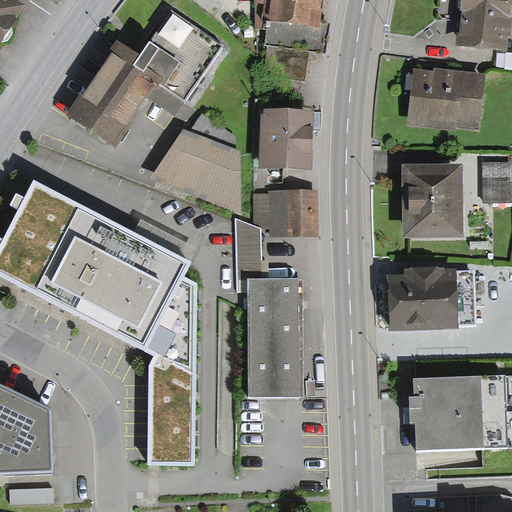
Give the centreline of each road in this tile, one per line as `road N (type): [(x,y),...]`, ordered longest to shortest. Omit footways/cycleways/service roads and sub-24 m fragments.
road 1 (primary): [(360,511),(347,164),(364,0)]
road 2 (residential): [(109,511),(99,399),(72,371),(0,334)]
road 3 (tertiary): [(0,141),(97,0)]
